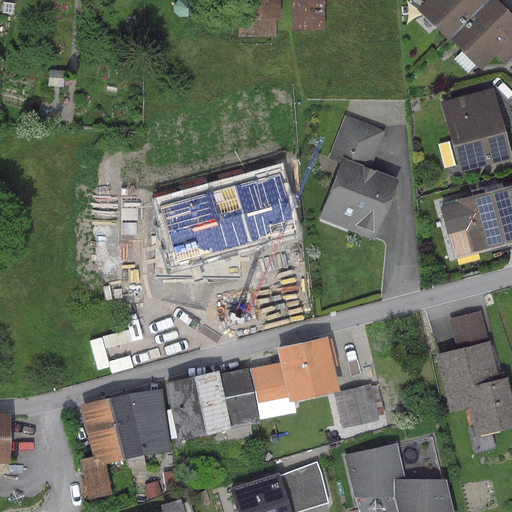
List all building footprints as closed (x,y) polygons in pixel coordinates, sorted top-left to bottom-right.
[(187,17),(185,0),(178,1),(172,7),(173,13),(179,18),(187,17)] [(278,0),(233,0),(233,20),(279,19),(278,0)] [(322,0),(292,0),(292,30),(322,30),(322,0)] [(448,40),(489,0),(423,0),(414,9),(446,42),(448,40)] [(511,18),(493,0),(489,0),(448,40),(478,69),(494,53),(503,63),(509,57),(511,56),(511,18)] [(47,72),(47,86),(62,86),(62,72),(47,72)] [(492,88),(439,102),(449,141),(437,145),(444,170),(456,167),(458,173),(511,159),(492,88)] [(383,131),(343,116),(329,153),(341,158),(318,218),(373,239),(396,179),(369,168),(383,131)] [(278,173),(159,206),(175,264),(295,231),(278,173)] [(511,184),(456,199),(470,254),(511,240),(511,184)] [(448,318),(455,346),(487,339),(480,311),(448,318)] [(278,362),(249,368),(259,419),(294,412),(292,401),(338,390),(324,336),(274,348),(278,362)] [(489,340),(434,354),(449,412),(468,407),(474,433),(469,434),(474,453),(495,448),(491,433),(511,428),(511,398),(506,376),(498,378),(489,340)] [(216,369),(163,382),(168,410),(165,411),(170,438),(174,437),(174,441),(256,421),(245,368),(218,374),(216,369)] [(369,385),(333,393),(342,429),(378,420),(369,385)] [(104,398),(78,405),(91,456),(92,458),(96,457),(102,463),(121,458),(168,451),(158,388),(104,398)] [(396,444),(343,455),(352,497),(355,497),(357,511),(451,511),(444,479),(404,479),(396,444)] [(92,458),(91,456),(77,459),(86,500),(110,494),(102,463),(96,457),(92,458)] [(316,462),(278,477),(288,511),(296,511),(327,503),(320,474),(316,462)] [(276,473),(227,489),(234,511),(288,511),(278,477),(276,473)] [(156,481),(144,485),(149,498),(161,494),(156,481)] [(159,511),(154,511),(182,511),(179,499),(158,505),(159,511)]
